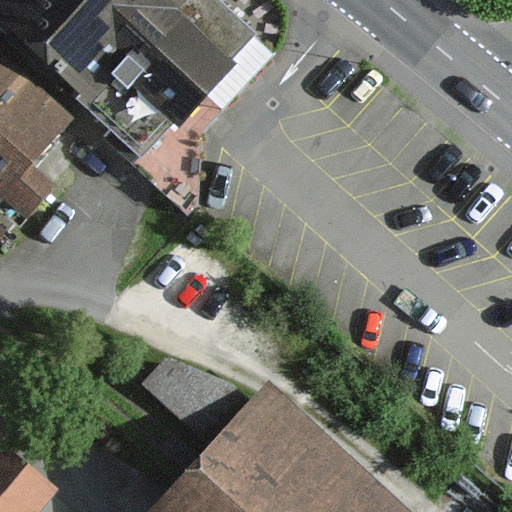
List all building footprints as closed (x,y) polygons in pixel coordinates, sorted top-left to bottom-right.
[(250,47),(201,0),(14,0),(0,15),(0,30),(136,163),(250,47)] [(66,130),(0,68),(0,226),(13,239),(54,194),(29,170),(66,130)] [(172,355),(148,395),(212,433),(236,393),(172,355)] [(391,511),(270,403),(171,511),(391,511)] [(51,511),(60,502),(6,455),(0,462),(0,511),(51,511)]
